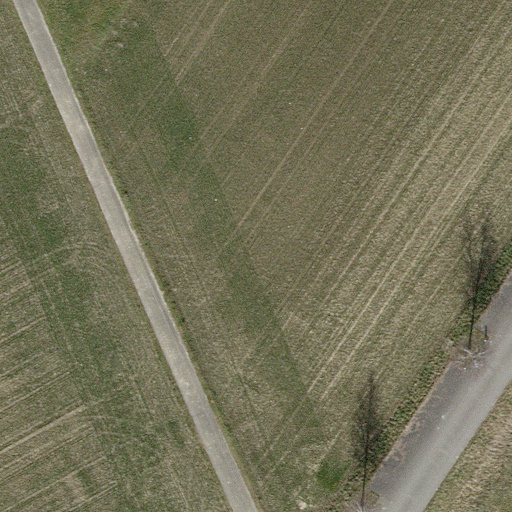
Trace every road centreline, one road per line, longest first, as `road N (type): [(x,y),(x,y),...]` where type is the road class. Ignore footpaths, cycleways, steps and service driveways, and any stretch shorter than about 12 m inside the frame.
road 1 (track): [(249,511),(27,0)]
road 2 (residential): [(387,511),(511,328)]
